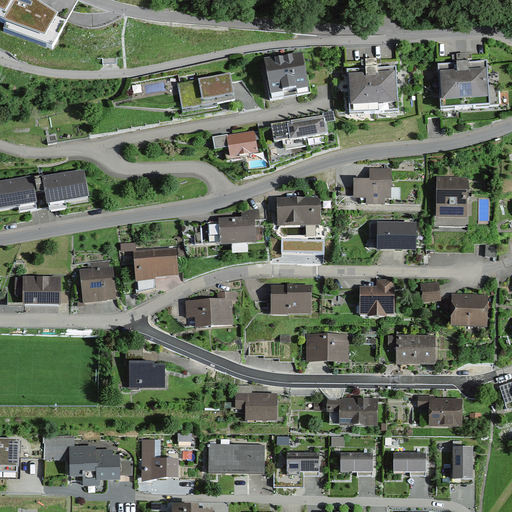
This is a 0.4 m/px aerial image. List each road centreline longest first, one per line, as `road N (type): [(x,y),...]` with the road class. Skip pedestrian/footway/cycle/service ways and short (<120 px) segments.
road 1 (residential): [(415,35),(265,45),(124,75),(55,74),(0,61)]
road 2 (residential): [(44,489),(88,497),(441,504),(462,511)]
road 3 (residential): [(511,370),(457,382),(268,379),(112,322)]
road 4 (residential): [(511,261),(473,273),(257,271),(205,282),(112,322)]
road 5 (residential): [(101,0),(148,13),(415,35)]
road 6 (residential): [(511,127),(324,163),(222,202)]
road 7 (residential): [(106,143),(330,103)]
road 8 (residential): [(222,202),(0,242)]
road 9 (residential): [(106,143),(120,166),(205,172),(222,202)]
